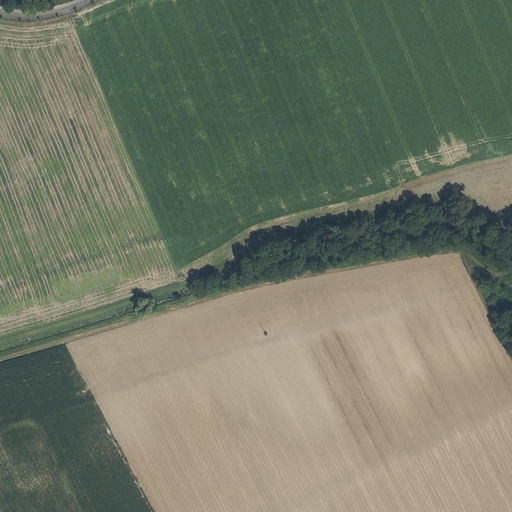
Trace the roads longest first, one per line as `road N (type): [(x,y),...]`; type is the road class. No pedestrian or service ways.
road 1 (track): [(511,223),(451,194),(268,238),(178,285),(0,340)]
road 2 (track): [(0,359),(226,293),(447,250),(466,252),(491,272),(511,271)]
